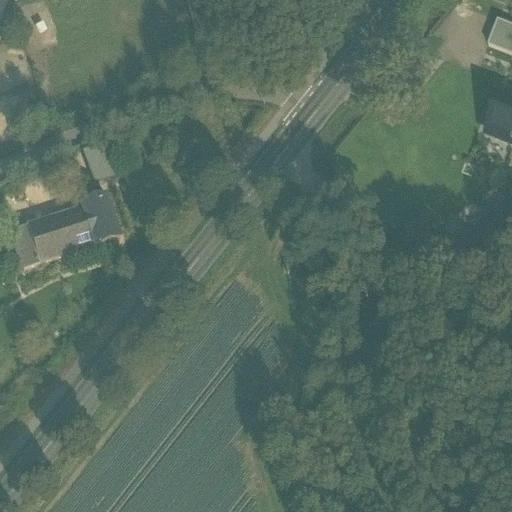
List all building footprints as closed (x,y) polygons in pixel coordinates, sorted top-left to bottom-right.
[(511,29),(498,25),(489,49),(511,58),(511,29)] [(511,146),(511,100),(503,97),(488,137),(511,146)] [(87,156),(99,185),(120,176),(108,148),(87,156)] [(103,201),(79,210),(80,212),(66,217),(79,254),(92,250),(93,252),(118,243),(103,201)] [(511,207),(509,204),(491,218),(506,235),(509,238),(511,235),(511,207)] [(66,217),(53,221),(65,259),(79,254),(66,217)] [(490,217),(458,245),(474,264),(506,235),(491,218),(490,217)] [(65,259),(53,221),(25,231),(36,261),(39,269),(65,259)] [(25,231),(10,236),(21,265),(36,261),(25,231)] [(506,235),(474,264),(481,271),(494,259),(506,273),(511,267),(511,241),(509,238),(506,235)] [(361,511),(323,415),(272,435),(302,511),(361,511)]
